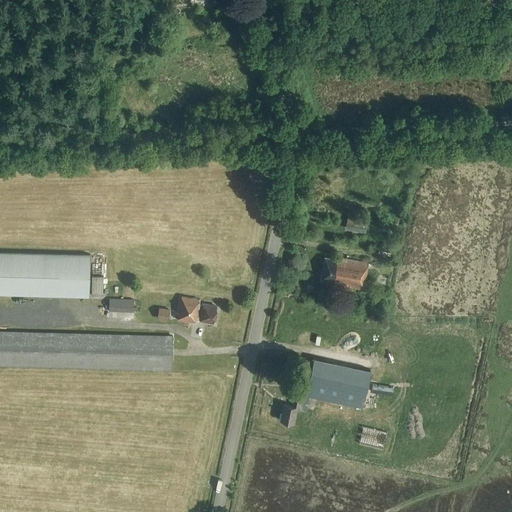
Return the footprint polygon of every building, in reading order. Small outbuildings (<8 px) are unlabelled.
[(347,214),(346,225),(366,228),(368,217),(347,214)] [(388,221),(385,231),(394,233),(396,222),(388,221)] [(0,251),(0,294),(89,296),(90,254),(86,254),(0,251)] [(324,256),(320,279),(333,282),(333,283),(363,289),(369,263),(338,257),(337,259),(324,256)] [(128,291),(144,291),(144,282),(128,282),(128,291)] [(202,311),(198,310),(200,299),(182,296),(178,320),(195,323),(196,317),(200,317),(200,319),(214,321),(216,306),(203,304),(202,311)] [(107,309),(128,309),(128,298),(107,297),(107,309)] [(168,320),(170,309),(159,307),(157,319),(168,320)] [(0,330),(0,365),(171,370),(172,336),(0,330)] [(283,404),(280,420),(293,423),(294,423),(297,409),(298,409),(306,411),(309,396),(363,408),(371,369),(313,357),(305,394),(295,392),(292,406),(283,404)] [(383,449),(387,431),(363,426),(359,444),(383,449)]
